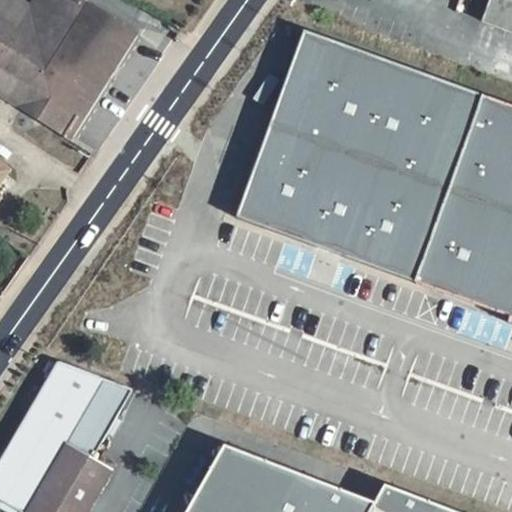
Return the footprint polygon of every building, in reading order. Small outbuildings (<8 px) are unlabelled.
[(0,0),(0,96),(64,138),(131,32),(79,0),(35,0),(30,8),(16,0),(0,0)] [(511,0),(489,0),(482,23),(511,34),(511,0)] [(412,282),(477,100),(297,40),(231,220),(412,282)] [(511,111),(477,100),(412,282),(509,321),(507,327),(511,328),(511,111)] [(332,342),(327,341),(323,355),(328,357),(332,342)] [(89,511),(113,472),(93,460),(108,436),(117,420),(133,392),(59,364),(0,464),(0,501),(1,502),(17,511),(89,511)] [(108,436),(115,439),(124,424),(117,420),(108,436)] [(372,511),(375,508),(226,448),(190,511),(372,511)] [(375,508),(372,511),(440,511),(387,493),(375,508)] [(0,503),(0,510),(3,511),(17,511),(1,502),(0,503)]
